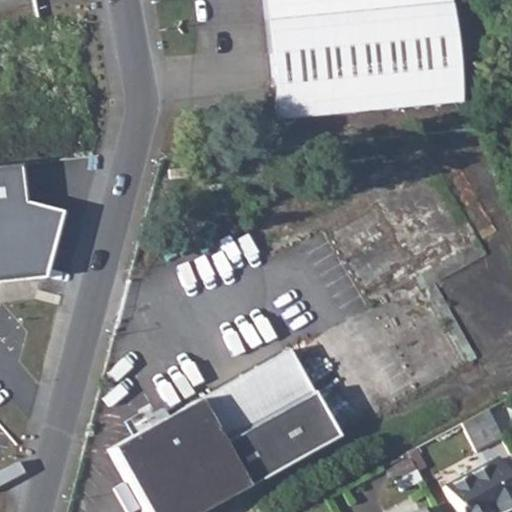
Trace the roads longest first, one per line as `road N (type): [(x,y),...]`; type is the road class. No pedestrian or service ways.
road 1 (residential): [(41,511),(139,142),(143,97),(127,0)]
road 2 (unknown): [(93,314),(305,247)]
